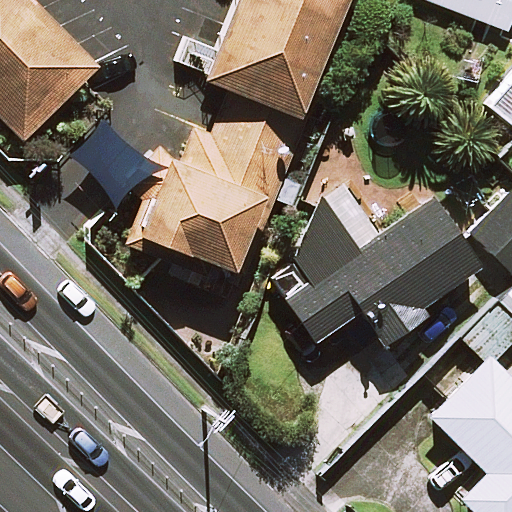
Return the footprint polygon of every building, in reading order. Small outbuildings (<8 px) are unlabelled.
[(89,69),(20,0),(0,0),(0,123),(17,141),(89,69)] [(237,277),(295,120),(345,0),(225,0),(193,82),(220,93),(204,137),(187,131),(174,164),(158,158),(129,238),(237,277)] [(511,0),(422,0),(499,32),(511,0)] [(511,69),(483,106),(511,128),(511,69)] [(351,201),(329,187),(284,256),(304,284),(279,301),(308,343),(353,312),(376,345),(415,319),(410,311),(470,269),(424,201),(375,235),(351,201)] [(511,270),(511,200),(505,194),(465,235),(507,275),(511,270)] [(511,284),(495,300),(511,319),(511,284)] [(476,366),(485,360),(511,335),(511,327),(491,305),(452,341),(476,366)] [(511,511),(511,387),(485,360),(476,366),(424,418),(480,474),(454,500),(465,511),(511,511)]
